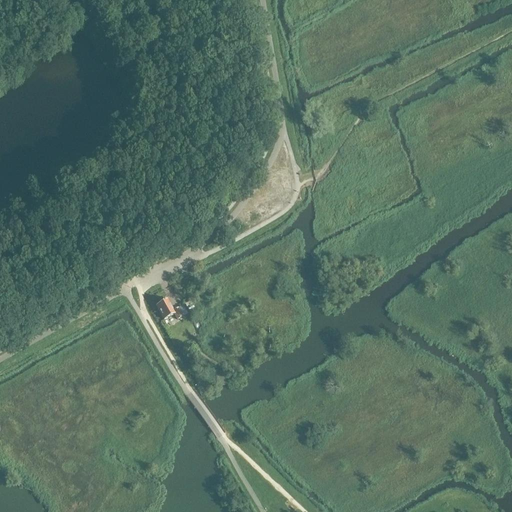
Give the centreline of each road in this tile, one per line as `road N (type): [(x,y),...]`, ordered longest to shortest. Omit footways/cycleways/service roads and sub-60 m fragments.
road 1 (unknown): [(125,267),(208,216),(238,176),(173,0)]
road 2 (unknown): [(125,267),(0,339)]
